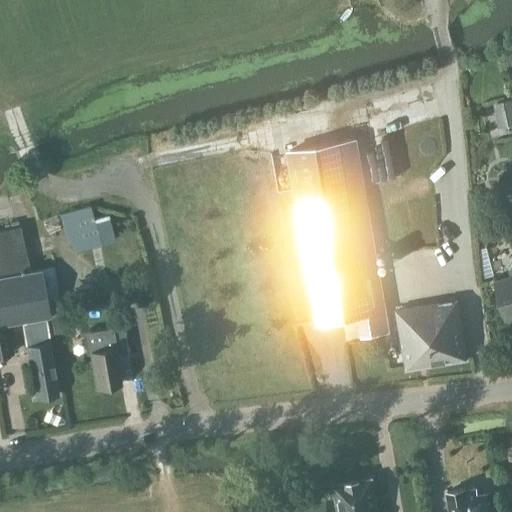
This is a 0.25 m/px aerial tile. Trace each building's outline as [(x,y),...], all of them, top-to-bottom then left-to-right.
[(511,100),(498,103),(503,126),(511,124),(511,100)] [(386,312),(356,138),(284,150),(314,324),(360,316),(386,312)] [(90,204),(60,214),(67,238),(78,252),(101,244),(90,204)] [(433,226),(439,215),(427,209),(421,220),(433,226)] [(21,226),(20,226),(0,230),(0,324),(31,318),(50,314),(48,301),(41,268),(30,270),(21,226)] [(438,284),(453,283),(453,245),(413,246),(413,269),(433,269),(433,274),(438,273),(438,284)] [(511,265),(510,270),(511,277),(495,281),(506,318),(511,316),(511,265)] [(458,297),(395,308),(406,370),(469,359),(458,297)] [(51,317),(62,315),(59,298),(48,301),(50,314),(51,317)] [(360,316),(364,336),(389,331),(386,312),(360,316)] [(50,314),(31,318),(36,343),(27,345),(37,398),(60,394),(50,341),(55,340),(51,317),(50,314)] [(66,316),(53,318),(55,335),(69,333),(66,316)] [(0,354),(14,352),(9,325),(0,326),(0,354)] [(84,332),(88,353),(91,352),(98,387),(122,383),(117,355),(129,352),(125,329),(114,331),(114,327),(84,332)] [(374,511),(369,479),(335,485),(338,511),(374,511)] [(467,490),(466,489),(448,492),(451,511),(495,511),(492,490),(479,493),(478,488),(467,490)]
